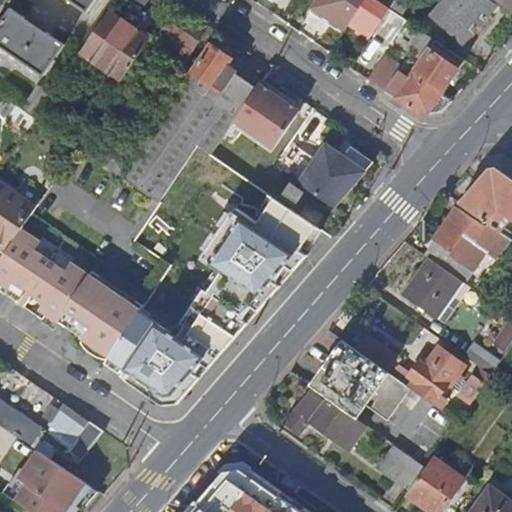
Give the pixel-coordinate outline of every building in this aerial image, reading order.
[(95,0),(65,0),(85,14),(95,0)] [(319,0),(314,9),(345,29),(364,0),(319,0)] [(443,0),(430,16),(462,44),(496,4),(489,0),(443,0)] [(511,0),(498,0),(510,10),(511,7),(511,0)] [(362,22),(391,42),(406,20),(376,1),(362,22)] [(63,47),(9,10),(0,23),(0,46),(43,77),(63,47)] [(107,13),(79,54),(121,82),(140,55),(147,43),(148,42),(107,13)] [(169,19),(151,46),(150,47),(165,57),(180,69),(202,36),(175,17),(173,21),(169,19)] [(368,78),(420,114),(442,112),(449,104),(455,98),(450,99),(443,94),(465,61),(421,31),(413,44),(426,54),(410,78),(400,72),(404,68),(384,55),(368,78)] [(140,55),(158,67),(165,57),(150,47),(151,46),(147,43),(140,55)] [(183,81),(127,166),(119,177),(147,196),(159,204),(165,195),(179,176),(198,148),(210,155),(212,157),(234,122),(275,149),(299,111),(258,85),(256,89),(224,67),(229,59),(211,46),(186,83),(183,81)] [(0,96),(0,114),(8,102),(0,96)] [(76,148),(119,177),(127,166),(84,136),(76,148)] [(326,144),(300,184),(335,207),(367,171),(345,156),(326,144)] [(198,148),(179,176),(191,184),(210,155),(198,148)] [(351,148),(345,156),(367,171),(374,163),(351,148)] [(490,168),(461,203),(492,225),(500,231),(511,217),(511,177),(497,167),(490,168)] [(285,197),(296,204),(304,193),(293,185),(285,197)] [(147,196),(141,204),(153,212),(159,204),(147,196)] [(228,236),(230,237),(267,261),(273,265),(284,250),(292,256),(314,229),(286,207),(273,223),(259,212),(249,224),(242,218),(228,236)] [(457,211),(425,253),(432,259),(456,275),(478,245),(487,232),(457,211)] [(0,260),(18,233),(0,221),(0,260)] [(487,232),(478,245),(498,259),(503,252),(511,258),(511,239),(504,234),(500,231),(492,225),(487,232)] [(41,280),(31,294),(27,302),(108,355),(138,311),(20,231),(18,233),(0,260),(0,283),(20,297),(24,290),(34,276),(41,280)] [(230,237),(207,271),(245,295),(267,261),(230,237)] [(432,259),(407,294),(438,316),(463,281),(456,275),(432,259)] [(34,276),(24,290),(31,294),(41,280),(34,276)] [(168,385),(208,323),(206,321),(211,315),(184,298),(181,302),(157,286),(151,295),(154,297),(135,327),(155,340),(139,366),(168,385)] [(313,388),(330,400),(361,421),(371,406),(393,421),(414,389),(413,389),(345,341),(313,388)] [(476,344),(467,358),(493,376),(494,375),(499,368),(502,363),(476,344)] [(411,377),(418,382),(413,389),(414,389),(441,409),(447,400),(442,396),(450,385),(452,387),(457,380),(461,382),(465,377),(461,374),(466,366),(440,349),(427,367),(421,363),(411,377)] [(494,375),(511,387),(511,376),(499,368),(494,375)] [(124,391),(154,412),(156,409),(167,393),(136,373),(124,391)] [(474,377),(460,396),(473,405),(486,386),(474,377)] [(315,418),(353,451),(372,429),(361,421),(330,400),(327,403),(314,392),(287,423),(299,435),(315,418)] [(0,424),(32,447),(40,437),(44,430),(0,400),(0,424)] [(90,422),(61,457),(71,463),(80,465),(105,432),(104,431),(90,422)] [(40,437),(32,447),(40,453),(51,460),(56,453),(58,450),(40,437)] [(81,466),(105,485),(128,456),(104,437),(81,466)] [(397,446),(380,469),(412,491),(428,468),(397,446)] [(51,460),(40,453),(21,481),(29,486),(17,503),(30,511),(74,511),(91,488),(66,470),(51,460)] [(51,460),(66,470),(71,463),(61,457),(56,453),(51,460)] [(408,495),(430,511),(442,511),(465,481),(451,471),(455,465),(439,453),(428,468),(412,491),(408,495)] [(217,506),(224,511),(267,511),(273,505),(241,478),(217,506)] [(29,486),(21,481),(10,497),(17,503),(29,486)] [(474,511),(511,511),(511,500),(492,487),(474,511)] [(173,509),(177,511),(205,511),(184,496),(173,509)]
